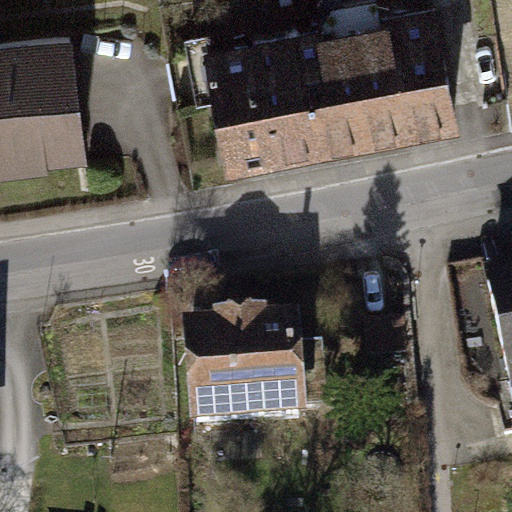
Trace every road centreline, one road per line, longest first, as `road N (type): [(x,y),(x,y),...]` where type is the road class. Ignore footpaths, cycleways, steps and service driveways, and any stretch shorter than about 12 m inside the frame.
road 1 (residential): [(0,273),(511,177)]
road 2 (track): [(17,511),(13,272)]
